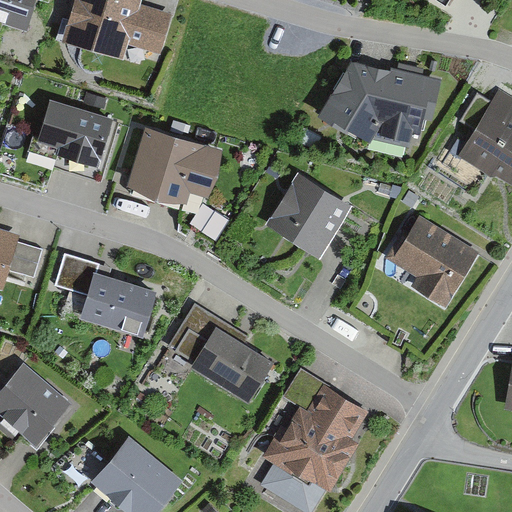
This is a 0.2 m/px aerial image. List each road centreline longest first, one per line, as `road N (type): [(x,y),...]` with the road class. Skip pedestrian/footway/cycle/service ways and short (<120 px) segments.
road 1 (residential): [(0,194),(173,247),(435,413)]
road 2 (residential): [(251,0),(340,27),(511,58)]
road 3 (residential): [(435,413),(511,290)]
